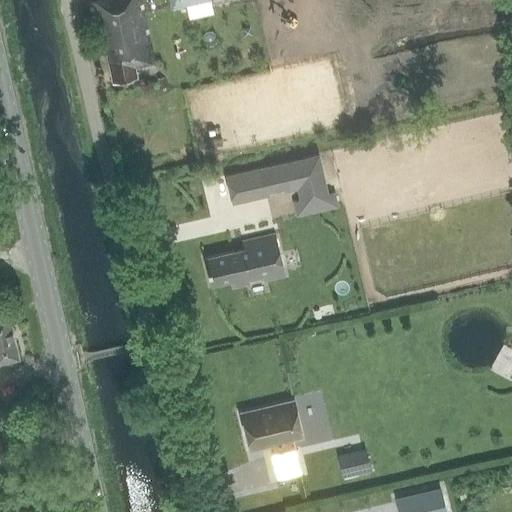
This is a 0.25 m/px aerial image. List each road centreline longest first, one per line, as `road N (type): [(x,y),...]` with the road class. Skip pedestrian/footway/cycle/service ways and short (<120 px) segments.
road 1 (unclassified): [(190,511),(71,0)]
road 2 (secondary): [(98,511),(0,77)]
